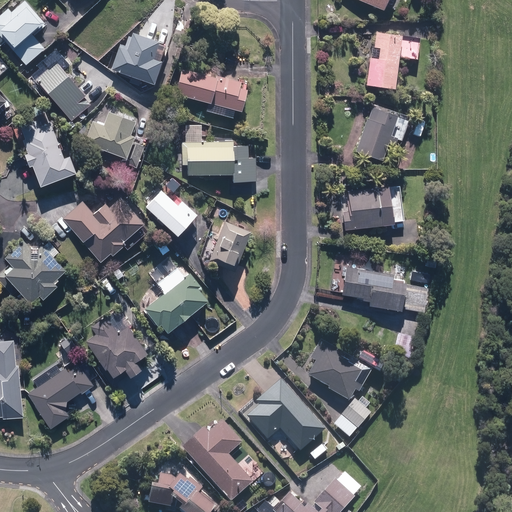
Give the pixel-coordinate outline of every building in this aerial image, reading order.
[(0,32),(13,47),(11,49),(25,64),(43,48),(38,41),(31,33),(44,22),(24,0),(11,12),(8,9),(0,16),(0,32)] [(357,0),(382,10),(386,0),(357,0)] [(130,46),(129,38),(148,35),(144,7),(125,9),(125,3),(102,6),(107,49),(130,46)] [(394,89),(398,56),(413,58),(415,40),(400,38),(401,36),(376,33),(374,48),(380,48),(378,59),(369,58),(366,86),(394,89)] [(73,63),(57,45),(36,63),(40,68),(32,75),(71,120),(91,103),(63,71),(73,63)] [(234,117),(236,108),(242,109),(248,84),(181,69),(176,95),(208,102),(206,110),(234,117)] [(0,107),(3,111),(10,105),(0,93),(0,107)] [(382,160),(388,143),(398,146),(409,115),(372,102),(355,151),(382,160)] [(144,146),(131,141),(139,119),(109,108),(104,124),(94,120),(85,143),(122,157),(120,162),(135,168),(144,146)] [(22,140),(26,151),(23,152),(29,168),(32,167),(39,187),(76,173),(69,155),(64,158),(51,123),(50,122),(39,126),(38,122),(21,128),(25,139),(22,140)] [(182,124),(182,141),(181,174),(232,174),(232,181),(256,181),(256,157),(249,157),(249,145),(232,145),(232,142),(211,141),(211,124),(182,124)] [(350,208),(340,210),(343,230),(404,222),(398,183),(348,190),(350,208)] [(195,213),(181,200),(177,205),(161,190),(145,207),(176,234),(195,213)] [(113,255),(124,246),(127,250),(151,229),(146,222),(126,199),(101,220),(84,201),(63,219),(100,262),(111,252),(113,255)] [(234,270),(250,232),(225,221),(209,259),(234,270)] [(5,257),(14,266),(4,275),(30,303),(39,294),(43,298),(58,285),(55,282),(66,271),(53,257),(59,252),(49,241),(38,250),(26,237),(18,245),(5,257)] [(340,295),(369,299),(368,306),(400,312),(401,308),(424,312),(428,287),(392,281),(393,273),(345,266),(340,295)] [(190,274),(184,278),(175,267),(156,283),(165,294),(146,310),(159,326),(161,325),(168,333),(210,299),(190,274)] [(0,301),(0,311),(9,312),(9,302),(0,301)] [(111,379),(125,370),(130,376),(141,369),(137,362),(149,354),(130,325),(118,333),(107,316),(91,327),(96,334),(86,341),(97,358),(111,379)] [(69,337),(60,343),(67,354),(76,348),(69,337)] [(309,358),(315,361),(307,376),(349,401),(359,384),(353,381),(360,370),(340,358),(343,353),(320,340),(309,358)] [(0,416),(22,415),(16,341),(0,342),(0,416)] [(61,371),(57,364),(32,381),(37,387),(28,394),(51,428),(69,415),(65,409),(67,401),(77,394),(92,383),(80,365),(68,373),(65,368),(61,371)] [(325,430),(281,380),(275,385),(255,402),(259,406),(247,417),(267,440),(280,429),(299,452),(325,430)] [(370,414),(354,400),(334,424),(350,438),(370,414)] [(193,437),(181,447),(230,503),(253,483),(228,453),(242,441),(224,421),(210,432),(205,427),(193,437)] [(323,444),(310,455),(315,460),(328,449),(323,444)] [(361,488),(344,472),(336,480),(354,496),(361,488)] [(182,511),(215,511),(220,507),(200,492),(203,489),(190,478),(187,482),(181,477),(160,473),(158,485),(151,483),(147,503),(179,509),(182,511)] [(341,511),(355,497),(354,496),(336,480),(335,479),(313,502),(322,510),(319,511),(316,511),(308,505),(305,508),(289,494),(280,503),(273,496),(267,503),(265,501),(256,511),(257,511),(341,511)]
